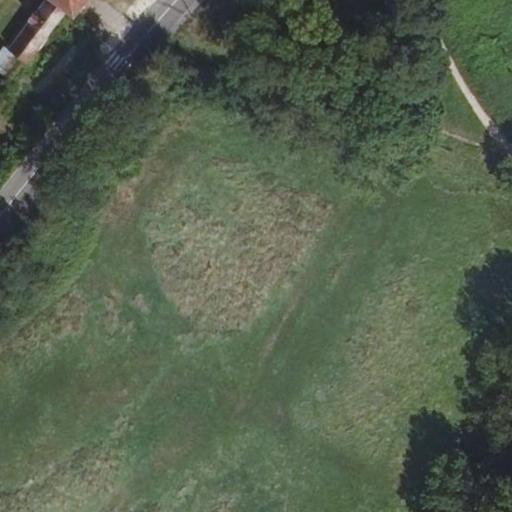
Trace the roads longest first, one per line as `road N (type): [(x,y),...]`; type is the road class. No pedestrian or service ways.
road 1 (tertiary): [(0,217),(185,0)]
road 2 (track): [(511,148),(482,116),(432,32),(428,0)]
